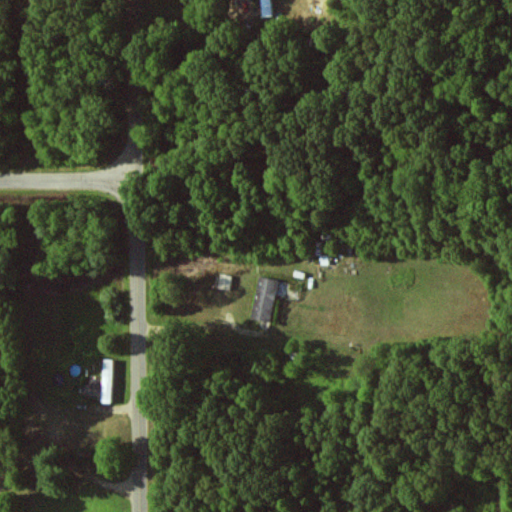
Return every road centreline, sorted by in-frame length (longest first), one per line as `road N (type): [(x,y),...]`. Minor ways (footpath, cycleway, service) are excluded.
road 1 (residential): [(142,511),(140,0)]
road 2 (residential): [(142,181),(0,181)]
